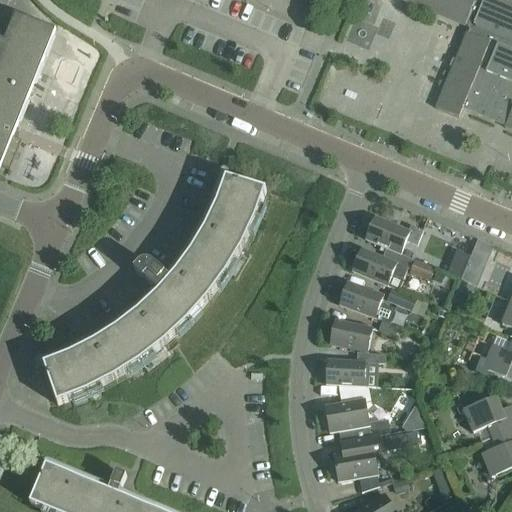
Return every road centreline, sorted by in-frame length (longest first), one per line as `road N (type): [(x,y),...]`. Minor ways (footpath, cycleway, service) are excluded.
road 1 (unclassified): [(363,164),(158,77),(132,75),(117,88),(57,226)]
road 2 (residential): [(315,511),(296,429),(298,336),(363,164)]
road 3 (unknown): [(248,115),(270,65),(266,47),(193,9),(164,19),(132,75)]
road 4 (residential): [(226,385),(241,488),(144,447)]
road 5 (unclassified): [(511,227),(363,164)]
road 6 (unclassified): [(57,226),(0,369)]
road 7 (residential): [(144,447),(98,434),(75,438),(0,411)]
